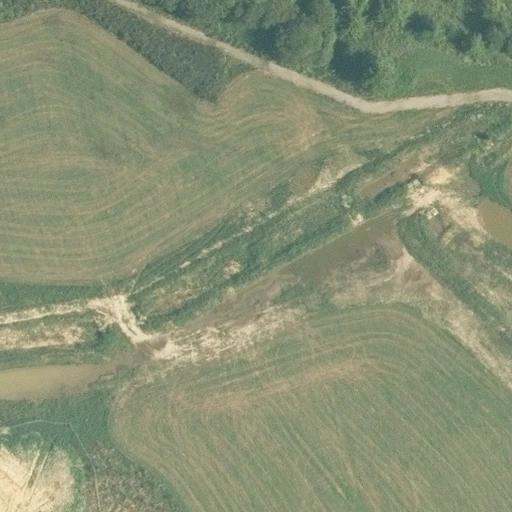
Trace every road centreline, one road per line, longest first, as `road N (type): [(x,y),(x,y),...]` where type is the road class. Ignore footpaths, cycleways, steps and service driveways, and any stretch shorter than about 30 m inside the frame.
road 1 (residential): [(137,354),(0,141)]
road 2 (residential): [(214,511),(137,354)]
road 3 (residential): [(0,373),(137,354)]
